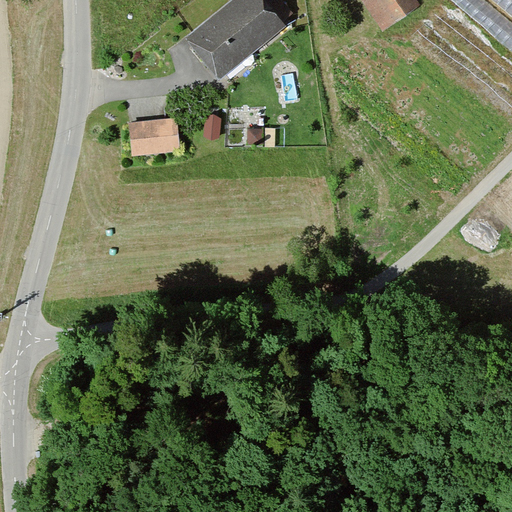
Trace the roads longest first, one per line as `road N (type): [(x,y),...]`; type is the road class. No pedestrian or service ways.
road 1 (residential): [(511,160),(433,237),(348,300),(189,311),(19,339)]
road 2 (tertiary): [(75,0),(74,99),(19,339)]
road 3 (track): [(511,336),(407,326),(326,306)]
road 4 (tertiary): [(19,339),(16,511)]
